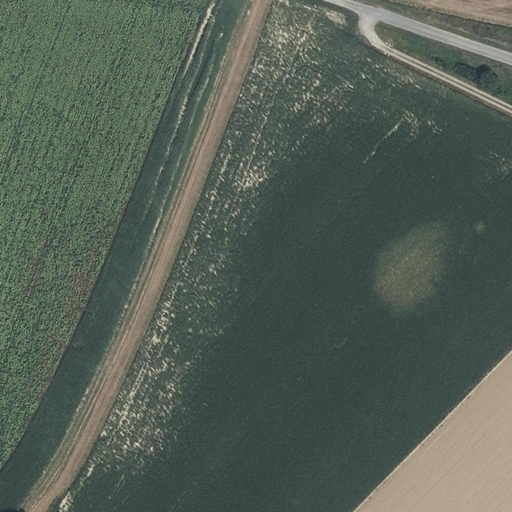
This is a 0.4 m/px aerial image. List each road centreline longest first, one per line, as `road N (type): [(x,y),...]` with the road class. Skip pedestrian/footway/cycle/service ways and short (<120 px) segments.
road 1 (track): [(370,10),(369,33),(385,48),(511,111)]
road 2 (unclassified): [(335,0),(511,59)]
